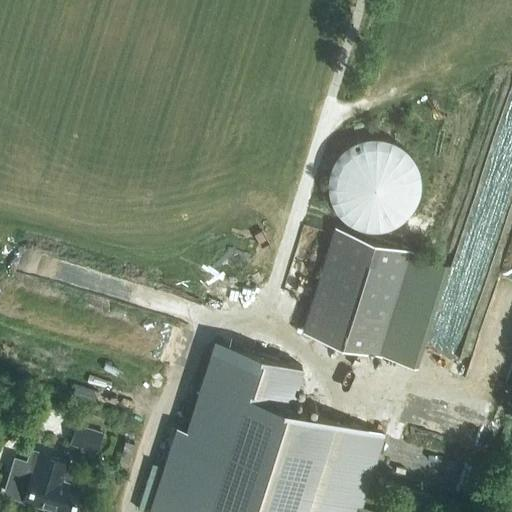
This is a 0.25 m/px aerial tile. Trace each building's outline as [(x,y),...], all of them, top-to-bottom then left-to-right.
[(372,228),(382,227),(392,224),(400,220),(409,212),(415,202),(419,192),(420,181),(419,172),(418,165),(412,154),(405,147),(395,139),(384,135),(376,134),(367,135),(357,138),(346,143),(338,151),(331,161),(328,171),(326,184),(329,198),(336,210),(344,218),(352,223),(362,227),(372,228)] [(417,364),(449,259),(333,223),(302,328),(417,364)] [(381,511),(362,506),(386,432),(292,401),(304,364),(214,336),(185,427),(176,424),(162,465),(147,511),(381,511)] [(97,451),(103,431),(76,422),(69,443),(97,451)] [(132,442),(123,439),(116,463),(126,466),(132,442)] [(70,458),(29,446),(26,458),(14,454),(2,492),(44,505),(45,502),(71,510),(79,484),(63,479),(70,458)] [(146,511),(147,511),(162,465),(152,462),(137,509),(146,511)] [(407,483),(399,506),(415,511),(431,511),(438,494),(407,483)]
